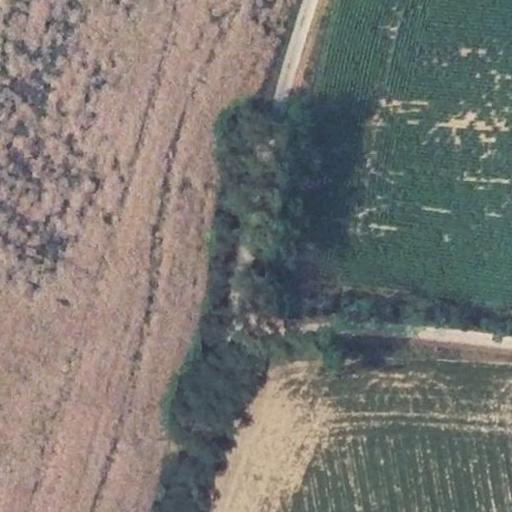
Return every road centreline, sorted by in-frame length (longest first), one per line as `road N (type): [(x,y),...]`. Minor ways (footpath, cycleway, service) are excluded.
road 1 (track): [(177,511),(233,334),(280,93),(311,0)]
road 2 (track): [(233,334),(367,328),(511,343)]
